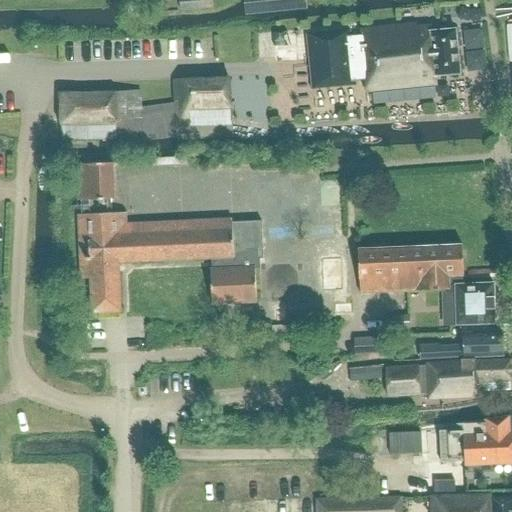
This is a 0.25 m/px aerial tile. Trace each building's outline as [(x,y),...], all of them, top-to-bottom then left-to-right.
[(151,0),(153,12),(205,9),(204,0),(151,0)] [(352,78),(364,77),(365,88),(435,80),(434,77),(460,74),(458,52),(455,29),(430,32),(429,27),(415,28),(415,25),(307,37),(313,85),(352,81),(352,78)] [(302,37),(256,39),(257,68),(303,66),(302,37)] [(58,91),(58,122),(58,124),(60,125),(61,138),(61,148),(99,147),(99,139),(117,138),(117,145),(119,145),(176,138),(176,141),(232,139),(232,126),(231,114),(231,108),(230,77),(172,80),(173,103),(141,107),(140,90),(117,91),(115,90),(78,91),(58,91)] [(78,215),(80,260),(80,280),(90,279),(92,313),(120,312),(118,263),(164,261),(163,223),(126,225),(125,219),(125,213),(111,214),(110,199),(114,199),(113,163),(75,164),(77,201),(81,200),(81,215),(78,215)] [(232,220),(163,223),(164,261),(211,259),(211,271),(210,271),(211,305),(256,303),(255,268),(259,268),(259,259),(262,258),(261,221),(232,222),(232,220)] [(462,245),(358,250),(360,294),(449,290),(448,277),(463,276),(462,245)] [(493,284),(454,285),(455,305),(456,316),(456,326),(494,324),(493,284)] [(409,315),(384,316),(385,330),(409,329),(409,315)] [(463,345),(417,347),(417,361),(438,359),(503,356),(502,333),(462,335),(463,345)] [(391,336),(354,338),(354,355),(392,354),(391,336)] [(511,380),(510,360),(478,362),(478,361),(426,364),(426,366),(386,369),(388,397),(428,394),(428,399),(476,396),(480,388),(480,382),(489,382),(511,380)] [(382,366),(348,368),(349,381),(360,380),(376,379),(383,379),(382,366)] [(511,463),(511,451),(511,433),(509,433),(509,417),(463,423),(463,430),(439,431),(440,463),(464,462),(465,466),(511,463)] [(439,431),(439,430),(389,433),(391,466),(441,464),(440,463),(439,431)] [(511,511),(511,497),(490,499),(490,495),(432,497),(432,511),(511,511)] [(328,511),(329,500),(316,500),(316,511),(328,511)] [(340,511),(341,500),(329,500),(328,511),(340,511)] [(353,511),(353,500),(341,500),(340,511),(353,511)] [(365,511),(365,500),(353,500),(353,511),(365,511)] [(377,511),(377,500),(365,500),(365,511),(377,511)] [(389,511),(389,500),(377,500),(377,511),(389,511)] [(401,511),(401,500),(389,500),(389,511),(401,511)]
